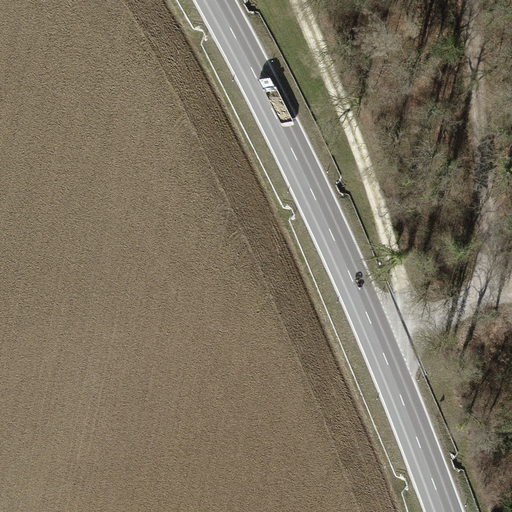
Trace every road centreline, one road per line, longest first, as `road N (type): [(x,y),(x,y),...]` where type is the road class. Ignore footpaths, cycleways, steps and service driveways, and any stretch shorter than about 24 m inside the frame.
road 1 (secondary): [(219,0),(380,342),(446,511)]
road 2 (track): [(380,342),(444,317),(469,295),(485,256),(470,0)]
road 3 (track): [(407,334),(374,183),(298,0)]
